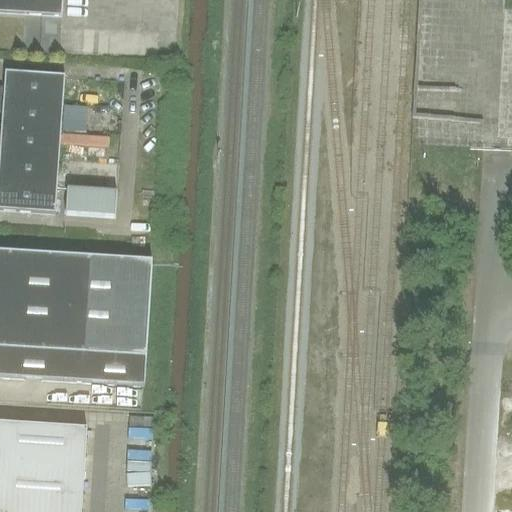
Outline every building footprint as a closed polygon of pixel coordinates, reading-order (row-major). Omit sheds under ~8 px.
[(0,0),(0,14),(62,18),(63,0),(0,0)] [(5,90),(0,89),(0,102),(64,107),(66,79),(6,75),(5,90)] [(0,115),(3,116),(2,130),(62,134),(64,107),(0,102),(0,115)] [(0,144),(0,157),(60,161),(62,134),(2,130),(1,144),(0,144)] [(0,184),(58,188),(60,161),(0,157),(0,184)] [(0,212),(56,216),(58,188),(0,184),(0,212)] [(116,219),(117,194),(68,191),(67,216),(116,219)] [(0,379),(144,389),(146,361),(152,264),(92,261),(0,254),(0,379)] [(88,432),(0,426),(0,466),(85,472),(88,432)] [(0,466),(0,506),(82,511),(85,472),(0,466)]
